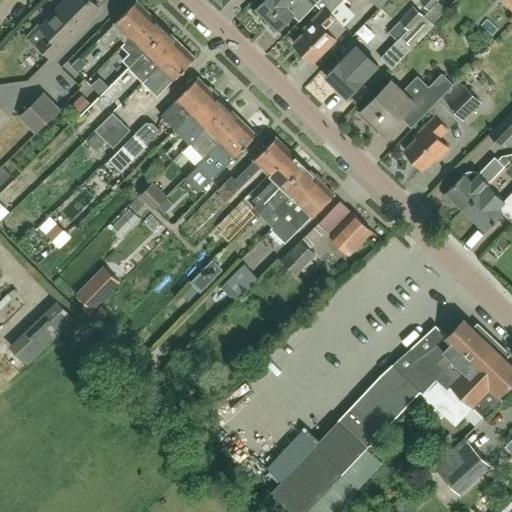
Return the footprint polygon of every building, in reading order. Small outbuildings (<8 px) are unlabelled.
[(39,47),(51,58),(99,9),(90,0),(67,0),(41,27),(38,24),(25,37),(37,50),(39,47)] [(124,43),(151,15),(136,0),(99,39),(107,47),(117,36),(124,43)] [(300,21),(315,5),(319,0),(264,0),(257,8),(279,30),(294,15),(300,21)] [(319,0),(315,5),(316,5),(321,11),(303,30),(305,32),(293,45),(312,63),(345,29),(342,26),(329,14),(337,6),(335,4),(339,0),(345,0),(348,2),(350,0),(319,0)] [(369,0),(379,9),(387,0),(369,0)] [(422,0),(419,3),(428,11),(438,0),(422,0)] [(511,0),(503,0),(511,9),(511,0)] [(397,41),(379,59),(391,70),(433,25),(423,16),(412,6),(399,21),(408,29),(397,41)] [(128,67),(165,29),(151,15),(124,43),(121,47),(128,54),(122,61),(128,67)] [(142,82),(180,43),(165,29),(128,67),(127,68),(142,82)] [(180,43),(142,82),(142,83),(157,68),(164,74),(150,89),(157,96),(195,58),(180,43)] [(326,76),(348,97),(364,81),(378,66),(356,45),(342,60),(326,76)] [(414,103),(391,81),(358,115),(372,127),(375,124),(385,133),(400,117),(411,128),(453,85),(442,74),(414,103)] [(175,130),(212,92),(198,78),(160,116),(175,130)] [(446,104),(463,121),(481,103),(464,86),(446,104)] [(18,117),(35,134),(60,109),(43,92),(18,117)] [(190,144),(227,107),(212,92),(175,130),(182,136),(165,153),(173,161),(189,144),(190,144)] [(219,143),(241,121),(227,107),(190,144),(204,158),(219,143)] [(112,113),(94,131),(112,149),(131,131),(112,113)] [(501,147),(511,135),(511,113),(490,136),(501,147)] [(439,138),(447,129),(435,117),(414,137),(416,139),(404,151),(422,170),(446,146),(439,138)] [(211,179),(219,172),(222,169),(234,157),(256,135),(241,121),(219,143),(204,158),(197,165),(211,179)] [(135,134),(109,160),(121,173),(147,146),(145,144),(135,134)] [(268,174),(290,152),(275,138),(254,160),(235,179),(231,176),(218,190),(228,200),(261,167),(268,174)] [(268,204),(305,166),(290,152),(268,174),(273,179),(252,200),(257,205),(253,208),(258,214),(268,204)] [(465,173),(463,175),(446,193),(444,195),(444,199),(451,205),(455,205),(457,203),(463,209),(487,184),(504,167),(495,158),(478,175),(476,173),(473,172),(468,172),(465,173)] [(0,185),(10,175),(2,166),(0,167),(0,185)] [(271,229),(319,180),(305,166),(268,204),(281,218),(270,229),(271,229)] [(285,243),(296,232),(312,217),(334,195),(319,180),(271,229),(285,243)] [(139,196),(153,210),(167,196),(153,182),(139,196)] [(487,184),(463,209),(486,231),(503,213),(498,209),(505,201),(487,184)] [(352,212),(329,236),(349,255),(372,231),(352,212)] [(56,223),(48,235),(63,245),(71,233),(56,223)] [(280,260),(286,266),(281,270),(287,276),(291,272),(296,276),(316,255),(308,247),(322,232),(316,226),(301,240),(300,239),(280,260)] [(223,270),(213,260),(190,283),(200,292),(223,270)] [(244,264),(220,288),(235,302),(259,279),(244,264)] [(103,266),(75,295),(92,311),(120,282),(103,266)] [(59,304),(55,308),(54,307),(25,335),(10,350),(27,368),(72,325),(70,323),(74,320),(59,304)] [(282,481),(271,492),(291,511),(303,511),(364,447),(382,428),(384,430),(420,393),(422,395),(455,426),(472,408),(484,419),(502,400),(498,396),(511,381),(511,366),(490,345),(464,320),(447,338),(437,327),(436,326),(380,374),(317,442),(282,481)] [(452,484),(481,457),(466,439),(436,466),(452,484)]
